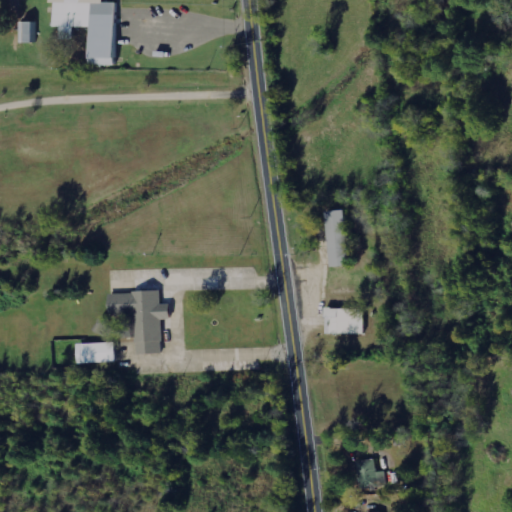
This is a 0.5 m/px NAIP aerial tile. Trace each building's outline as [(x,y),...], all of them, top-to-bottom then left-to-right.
[(87,65),(112,66),(112,4),(77,3),(77,0),(62,0),(62,3),(50,3),(50,28),(88,28),(87,65)] [(38,22),(22,22),(22,42),(38,42),(38,22)] [(332,267),(355,266),(352,210),(330,211),(332,267)] [(158,355),(158,319),(167,319),(167,305),(157,306),(157,292),(106,293),(106,321),(123,320),(123,339),(133,338),(133,355),(158,355)] [(329,334),(367,334),(367,309),(330,308),(329,334)] [(112,345),(74,345),(74,364),(112,364),(112,345)] [(358,462),(362,489),(380,486),(376,459),(358,462)]
